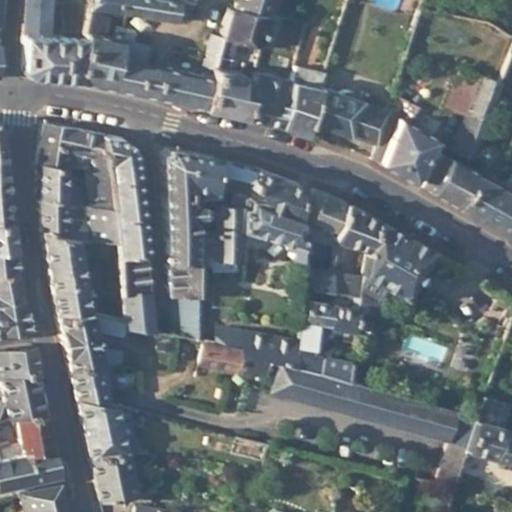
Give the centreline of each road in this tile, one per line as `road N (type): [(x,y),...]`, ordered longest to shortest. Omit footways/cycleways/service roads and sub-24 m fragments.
road 1 (tertiary): [(142,111),(304,165),(351,171),(511,259)]
road 2 (tertiary): [(7,93),(16,118),(25,275),(39,334)]
road 3 (residential): [(142,111),(160,324)]
road 4 (tertiary): [(39,334),(81,511)]
road 5 (tertiary): [(7,93),(142,111)]
